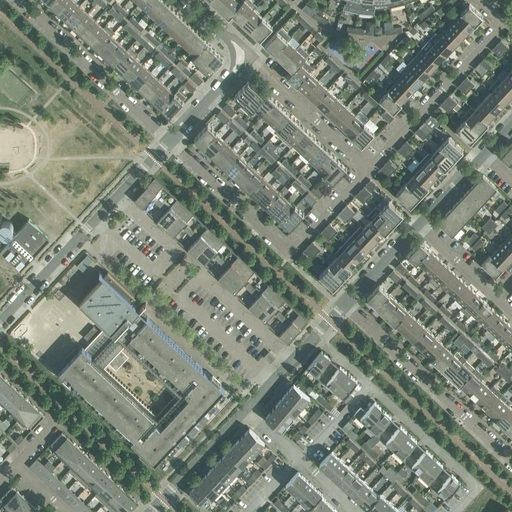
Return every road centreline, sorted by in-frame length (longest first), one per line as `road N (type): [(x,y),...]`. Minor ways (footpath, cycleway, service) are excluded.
road 1 (residential): [(0,323),(170,141)]
road 2 (residential): [(369,168),(504,21),(480,0)]
road 3 (residential): [(511,459),(343,306)]
road 4 (residential): [(170,141),(18,0)]
road 5 (residential): [(456,511),(478,488),(370,386)]
road 6 (residential): [(288,257),(170,141)]
road 7 (residential): [(369,168),(248,57)]
road 8 (residential): [(245,412),(343,306)]
road 9 (residential): [(152,511),(245,412)]
road 10 (residential): [(288,257),(369,168)]
